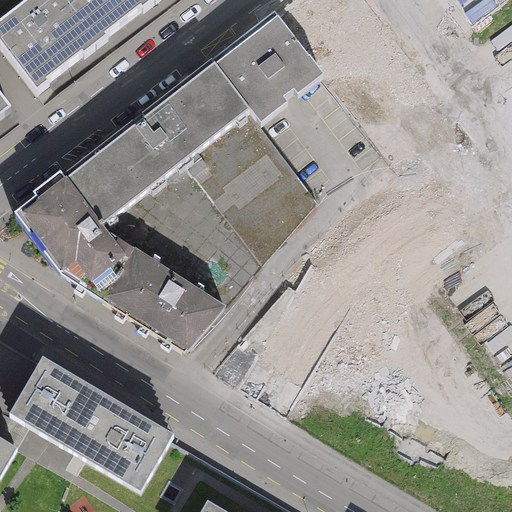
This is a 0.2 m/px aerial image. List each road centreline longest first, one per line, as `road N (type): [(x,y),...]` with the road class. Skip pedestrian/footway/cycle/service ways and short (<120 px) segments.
road 1 (secondary): [(355,511),(190,416),(0,286)]
road 2 (residential): [(244,0),(0,184)]
